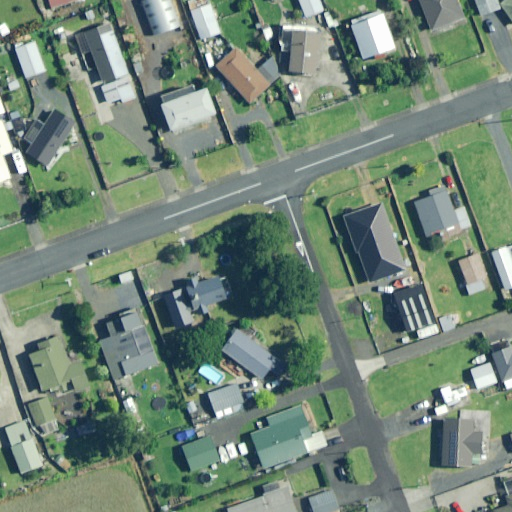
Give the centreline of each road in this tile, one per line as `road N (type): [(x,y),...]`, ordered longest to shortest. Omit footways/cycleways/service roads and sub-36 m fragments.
road 1 (residential): [(276,177),(397,511)]
road 2 (residential): [(0,278),(276,177)]
road 3 (residential): [(276,177),(511,91)]
